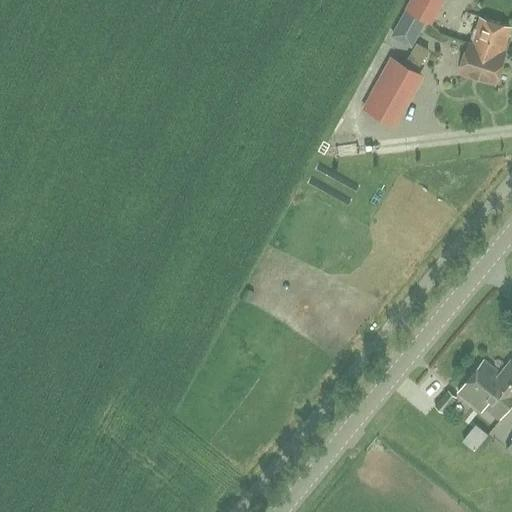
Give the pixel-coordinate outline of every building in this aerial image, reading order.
[(439,0),(412,0),(407,10),(428,22),(439,0)] [(511,27),(480,16),(471,44),(469,43),(459,71),(496,83),(505,55),(503,54),(511,27)] [(420,64),(428,49),(417,43),(409,58),(420,64)] [(393,124),(413,87),(421,71),(393,56),(365,109),(393,124)] [(511,360),(500,373),(483,359),(458,391),(482,411),(485,408),(499,420),(511,404),(511,360)] [(443,413),(457,397),(448,390),(434,405),(443,413)] [(475,450),(488,435),(476,425),(464,440),(475,450)]
